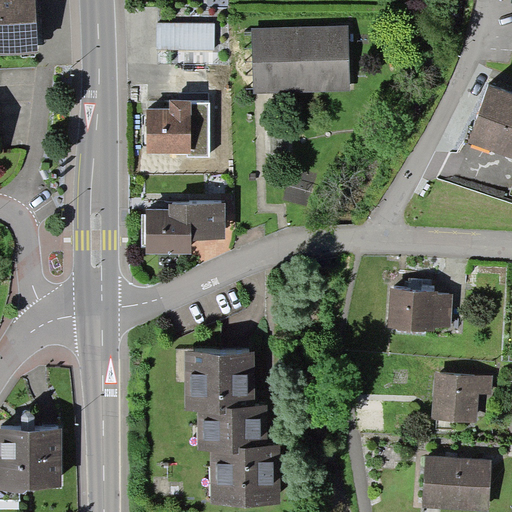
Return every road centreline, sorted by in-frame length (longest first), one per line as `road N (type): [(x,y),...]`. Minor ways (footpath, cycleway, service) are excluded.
road 1 (secondary): [(97,0),(97,313)]
road 2 (residential): [(97,313),(149,308),(276,247),(316,237),(365,239)]
road 3 (residential): [(481,0),(466,76),(365,239)]
road 4 (secondary): [(97,313),(103,511)]
road 5 (unknown): [(21,225),(35,144),(31,104),(20,93),(0,95)]
road 6 (residential): [(365,239),(511,244)]
road 7 (residential): [(45,323),(21,225),(0,211)]
